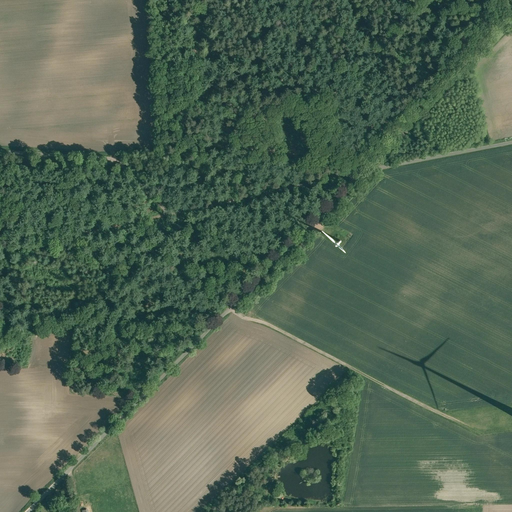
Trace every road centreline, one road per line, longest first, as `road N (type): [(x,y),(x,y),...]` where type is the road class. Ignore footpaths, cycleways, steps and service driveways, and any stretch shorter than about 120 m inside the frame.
road 1 (unclassified): [(30,511),(365,171)]
road 2 (unclassified): [(365,171),(167,212),(113,159),(0,152)]
road 3 (unclassified): [(365,171),(511,23)]
road 4 (track): [(0,248),(167,212)]
road 5 (unclassified): [(511,141),(365,171)]
